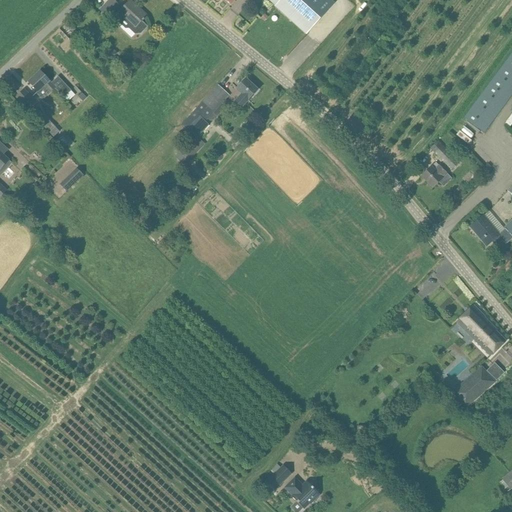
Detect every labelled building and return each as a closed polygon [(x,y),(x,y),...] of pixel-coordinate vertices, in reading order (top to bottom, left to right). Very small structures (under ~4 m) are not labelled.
[(112,0),(110,0),(101,10),(107,17),(110,14),(113,18),(119,12),(119,13),(122,10),(118,5),(112,0)] [(269,0),(274,5),(306,33),(320,18),(331,6),(334,3),(330,0),(269,0)] [(122,10),(119,13),(135,28),(135,35),(141,34),(148,27),(142,21),(144,19),(147,16),(131,1),(122,10)] [(511,53),(464,118),(484,133),(511,94),(511,53)] [(49,81),(47,79),(40,72),(29,83),(38,92),(44,86),(51,93),(55,88),(64,98),(72,91),(58,76),(51,83),(49,81)] [(248,100),(251,97),(258,90),(246,79),(237,89),(242,95),(236,102),(241,107),(248,100)] [(225,108),(229,103),(226,100),(229,96),(218,86),(183,123),(195,134),(196,134),(202,140),(208,133),(205,131),(210,126),(206,122),(208,120),(209,122),(215,115),(217,117),(221,113),(217,110),(222,105),(225,108)] [(24,90),(17,97),(30,111),(38,105),(24,90)] [(59,132),(44,115),(38,121),(54,137),(59,132)] [(204,143),(197,136),(177,158),(178,159),(177,161),(180,164),(181,162),(184,165),(204,143)] [(430,149),(451,170),(459,163),(438,141),(430,149)] [(0,142),(0,176),(12,163),(3,155),(8,150),(0,142)] [(433,188),(440,181),(448,174),(439,165),(434,170),(431,167),(422,176),(433,188)] [(80,179),(73,171),(60,185),(66,192),(80,179)] [(485,215),(471,227),(487,246),(492,242),(496,247),(502,241),(506,245),(511,239),(511,236),(504,229),(499,233),(485,215)] [(485,317),(474,306),(457,322),(491,356),(506,341),(495,331),(496,330),(484,317),(485,317)] [(495,382),(482,367),(452,393),(465,409),(495,382)] [(283,465),(266,481),(275,490),(292,473),(283,465)] [(511,471),(502,479),(511,489),(511,487),(511,471)] [(295,478),(284,487),(291,495),(290,495),(304,509),(321,495),(307,479),(301,484),(295,478)]
